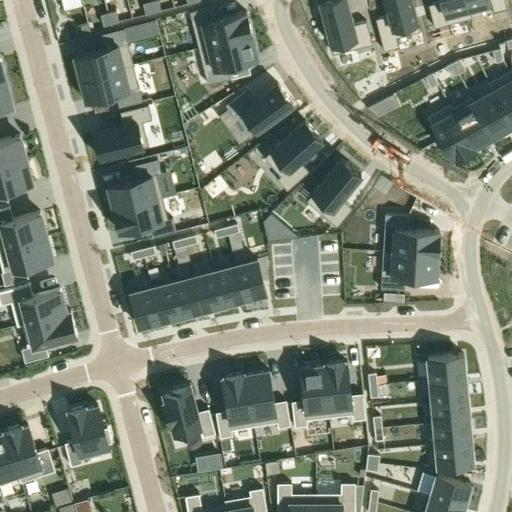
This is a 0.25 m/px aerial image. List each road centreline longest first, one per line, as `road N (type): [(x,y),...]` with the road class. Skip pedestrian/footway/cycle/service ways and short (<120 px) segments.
road 1 (residential): [(117,366),(246,337),(463,322),(483,313)]
road 2 (residential): [(19,0),(115,358)]
road 3 (residential): [(481,203),(363,138),(324,99),(274,0)]
road 4 (residential): [(492,511),(503,425),(483,313)]
road 5 (residential): [(117,366),(157,511)]
road 6 (residential): [(0,399),(115,358)]
